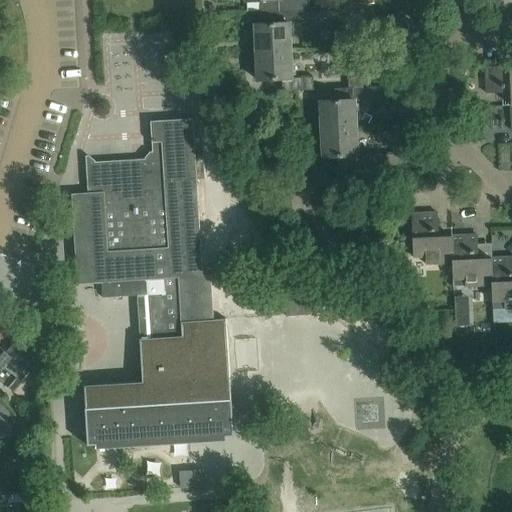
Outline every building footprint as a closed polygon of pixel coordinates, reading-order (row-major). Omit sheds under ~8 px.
[(280,13),(311,12),(310,0),(283,0),(281,0),(246,0),(246,3),(279,1),(280,13)] [(257,53),(290,52),(289,25),(311,24),(311,12),(280,13),(280,24),(256,25),(257,53)] [(290,52),(257,53),(258,81),(282,80),(283,92),(314,91),(314,78),(292,79),(290,52)] [(510,105),(511,105),(511,66),(485,67),(486,93),(509,93),(510,105)] [(335,90),(336,102),(321,102),(322,130),(356,129),(354,101),(380,100),(379,88),(335,90)] [(147,295),(150,338),(139,339),(142,382),(84,385),(88,446),(234,436),(226,319),(214,320),(211,275),(203,275),(197,183),(204,183),(203,156),(196,156),(193,119),(151,122),(153,159),(88,163),(87,156),(86,156),(88,193),(72,194),(77,285),(102,283),(103,298),(147,295)] [(356,129),(322,130),(323,158),(352,157),(352,169),(382,168),(382,166),(382,155),(357,156),(356,129)] [(382,155),(382,166),(403,165),(402,154),(382,155)] [(453,263),(451,237),(438,237),(437,213),(412,215),(414,258),(425,257),(426,265),(453,263)] [(492,286),(490,259),(478,259),(477,235),(451,237),(453,263),(454,280),(465,280),(465,287),(492,286)] [(511,257),(490,259),(492,286),(493,302),(505,302),(505,309),(511,308),(511,257)] [(286,316),(310,314),(309,299),(285,300),(286,316)] [(29,374),(14,360),(0,346),(0,379),(14,392),(22,383),(21,382),(29,374)] [(364,405),(365,433),(391,432),(390,404),(364,405)] [(11,456),(21,455),(20,441),(10,441),(11,456)] [(180,488),(204,486),(203,470),(179,472),(180,488)]
